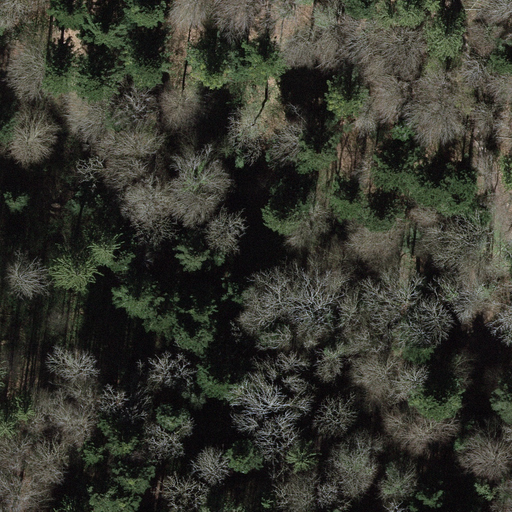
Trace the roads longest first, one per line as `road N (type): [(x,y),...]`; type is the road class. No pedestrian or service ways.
road 1 (track): [(110,511),(312,453),(470,375),(511,332)]
road 2 (track): [(511,238),(447,0)]
